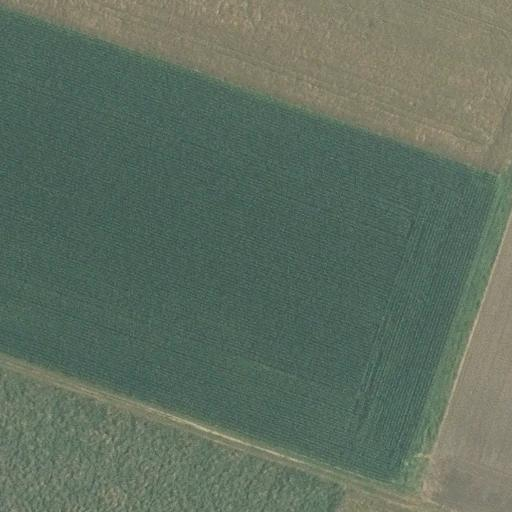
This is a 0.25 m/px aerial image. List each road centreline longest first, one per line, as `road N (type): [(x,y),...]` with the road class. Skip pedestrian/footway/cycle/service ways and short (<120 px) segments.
road 1 (track): [(392,511),(0,371)]
road 2 (track): [(511,249),(423,511)]
